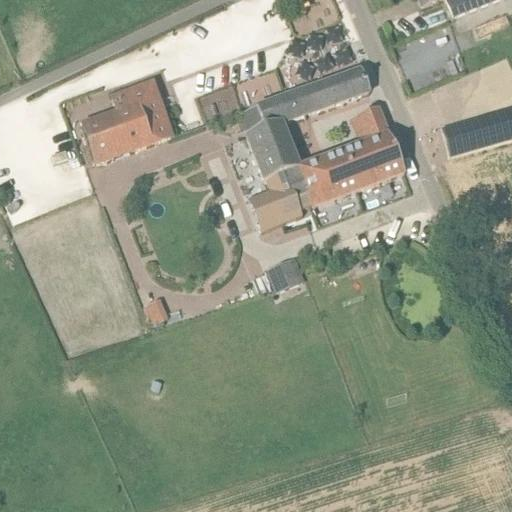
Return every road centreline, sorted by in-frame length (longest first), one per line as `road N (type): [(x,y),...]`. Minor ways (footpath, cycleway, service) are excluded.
road 1 (unclassified): [(511,386),(353,0)]
road 2 (unclassified): [(218,0),(0,102)]
